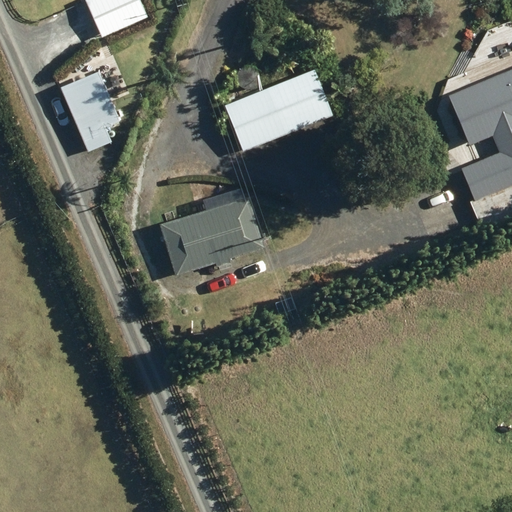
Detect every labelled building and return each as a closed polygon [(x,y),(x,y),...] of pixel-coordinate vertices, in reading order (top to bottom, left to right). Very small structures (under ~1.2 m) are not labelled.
[(139,0),(84,0),(102,38),(148,18),(139,0)] [(315,68),(223,105),(242,152),(334,116),(324,92),(315,68)] [(511,69),(449,97),(469,146),(491,137),(498,153),(461,169),(473,202),(483,228),(511,216),(511,69)] [(98,71),(60,88),(89,152),(112,142),(105,128),(120,121),(98,71)] [(179,229),(163,236),(176,269),(241,243),(247,258),(265,251),(258,235),(279,227),(272,214),(259,219),(250,198),(215,211),(207,191),(170,206),(179,229)] [(221,313),(216,296),(175,308),(180,325),(221,313)]
